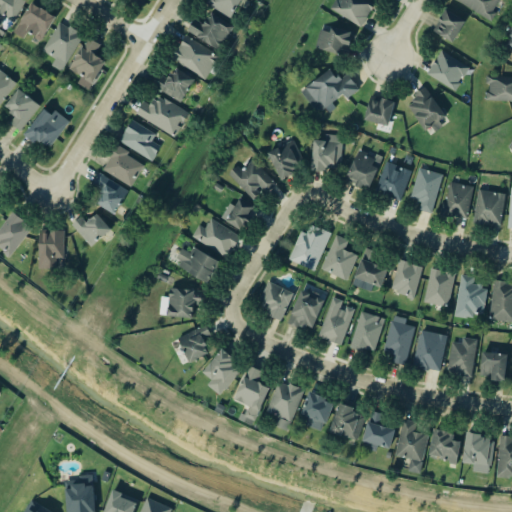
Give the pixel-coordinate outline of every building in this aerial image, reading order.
[(0,0),(0,23),(10,28),(23,0),(0,0)] [(240,0),(205,0),(204,2),(230,18),(240,0)] [(334,0),(330,10),(362,26),(374,2),(370,0),(334,0)] [(455,0),(489,19),(500,0),(455,0)] [(27,32),(41,40),(56,16),(32,2),(13,32),(23,39),(27,32)] [(433,31),(453,42),(466,21),(446,9),(433,31)] [(204,24),(194,19),(187,31),(219,50),(234,25),(211,12),(204,24)] [(63,71),(81,33),(57,22),(43,52),(55,57),(51,65),(63,71)] [(320,29),(315,47),(346,56),(353,32),(330,25),(328,32),(320,29)] [(511,33),(510,31),(501,43),(511,50),(511,33)] [(171,60),(206,78),(219,54),(184,36),(171,60)] [(106,60),(95,54),(100,44),(87,37),(69,70),(94,83),(106,60)] [(427,75),(456,90),(469,65),(439,51),(427,75)] [(195,78),(174,68),(168,80),(159,75),(153,86),(182,102),(195,78)] [(0,101),(16,82),(0,69),(0,101)] [(358,89),(346,72),(337,79),(330,69),(303,88),(320,113),(345,96),(346,98),(358,89)] [(511,100),(511,76),(486,75),(486,83),(487,83),(486,100),(511,100)] [(4,105),(15,115),(10,122),(19,129),(39,106),(19,88),(4,105)] [(425,131),(431,126),(433,129),(448,118),(426,88),(405,103),(425,131)] [(136,113),(174,137),(189,113),(158,94),(151,105),(143,101),(136,113)] [(388,126),(395,102),(370,95),(363,119),(388,126)] [(54,109),(50,114),(44,109),(25,132),(47,149),(69,122),(54,109)] [(119,143),(154,159),(160,145),(152,141),(156,132),(130,120),(119,143)] [(341,170),(341,135),(325,134),(325,140),(313,140),(312,169),(341,170)] [(305,167),(293,140),(268,151),(279,178),(305,167)] [(133,185),(144,161),(114,147),(103,171),(133,185)] [(345,179),(368,189),(382,159),(359,149),(345,179)] [(265,193),(276,183),(252,157),(231,176),(253,199),(262,190),(265,193)] [(400,200),(411,170),(386,161),(375,191),(400,200)] [(418,210),(432,213),(442,174),(418,168),(410,198),(420,201),(418,210)] [(128,188),(98,174),(92,186),(102,190),(96,204),(117,213),(128,188)] [(473,186),(447,181),(441,213),(467,219),(473,186)] [(499,227),(506,194),(478,189),(472,221),(499,227)] [(242,230),(256,206),(239,197),(235,206),(229,203),(220,219),(242,230)] [(89,209),(72,227),(93,247),(110,229),(89,209)] [(0,227),(0,246),(11,255),(33,227),(13,211),(0,227)] [(191,237),(228,257),(240,235),(210,219),(205,228),(198,225),(191,237)] [(301,230),(288,259),(314,270),(331,232),(314,225),(309,234),(301,230)] [(64,258),(64,229),(39,230),(39,269),(55,268),(55,258),(64,258)] [(345,279),(357,255),(344,249),(348,240),(336,234),(320,268),(345,279)] [(219,259),(193,247),(190,252),(183,249),(175,266),(209,282),(219,259)] [(381,287),(388,269),(362,258),(352,284),(371,291),(374,284),(381,287)] [(422,265),(398,259),(390,291),(415,297),(422,265)] [(455,273),(430,268),(423,301),(448,307),(455,273)] [(473,284),(474,276),(460,274),(454,315),(473,318),(474,312),(483,313),(487,286),(473,284)] [(294,291),(268,281),(256,309),(282,319),(294,291)] [(511,282),(492,282),(490,319),(511,320),(511,282)] [(194,317),(195,289),(169,288),(168,316),(194,317)] [(287,322),(310,332),(325,298),(302,288),(287,322)] [(342,305),(344,300),(330,296),(319,337),(343,344),(353,308),(342,305)] [(383,317),(359,311),(351,348),(363,351),(363,348),(376,351),(383,317)] [(405,365),(415,326),(404,324),(406,318),(392,314),(383,351),(394,353),(392,362),(405,365)] [(180,335),(186,361),(208,355),(206,344),(212,343),(208,328),(180,335)] [(447,335),(420,329),(412,366),(439,372),(447,335)] [(461,342),(450,342),(448,370),(458,370),(457,375),(472,377),(475,338),(462,337),(461,342)] [(207,385),(220,395),(243,366),(220,349),(203,372),(211,379),(207,385)] [(491,376),(491,379),(505,380),(507,354),(482,351),(479,374),(491,376)] [(269,386),(258,382),(262,371),(247,365),(234,399),(246,404),(240,420),(254,425),(269,386)] [(304,390),(279,380),(266,411),(277,415),(273,425),(287,431),(304,390)] [(334,401),(309,392),(298,422),(323,431),(334,401)] [(355,440),(365,413),(339,404),(329,431),(355,440)] [(380,425),(382,417),(371,413),(361,447),(376,451),(378,445),(390,448),(396,429),(380,425)] [(396,456),(410,458),(408,471),(420,473),(427,434),(414,432),(416,421),(402,419),(396,456)] [(457,461),(461,441),(453,440),(455,432),(433,429),(429,456),(457,461)] [(493,434),(465,432),(463,462),(473,463),(472,471),(489,472),(493,434)] [(511,435),(499,435),(497,477),(511,477),(511,435)] [(94,511),(93,474),(79,475),(79,485),(66,486),(66,511),(94,511)] [(132,511),(137,497),(110,490),(104,511),(132,511)] [(169,511),(172,508),(147,496),(139,511),(169,511)]
